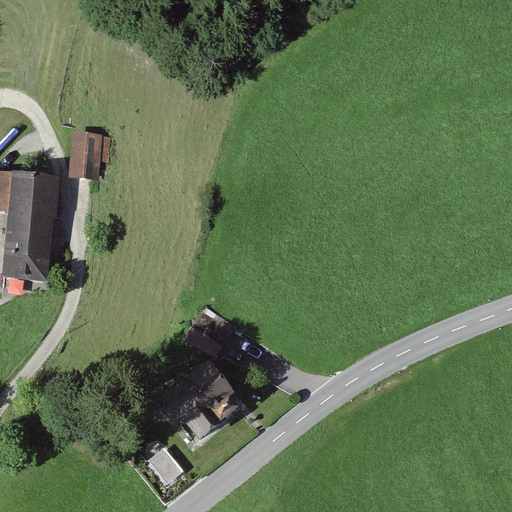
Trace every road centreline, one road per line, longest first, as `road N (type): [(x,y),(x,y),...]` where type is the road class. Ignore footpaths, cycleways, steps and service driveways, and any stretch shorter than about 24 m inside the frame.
road 1 (unclassified): [(180,511),(405,349),(511,306)]
road 2 (track): [(103,0),(88,13),(54,144)]
